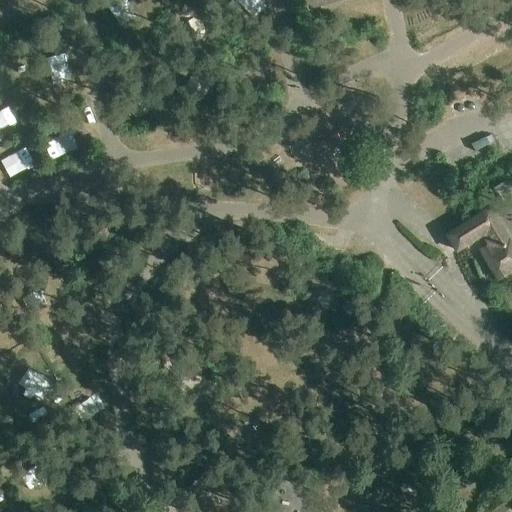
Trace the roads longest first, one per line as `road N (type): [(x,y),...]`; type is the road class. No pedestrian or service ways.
road 1 (unknown): [(509,0),(393,64)]
road 2 (unknown): [(39,511),(134,436)]
